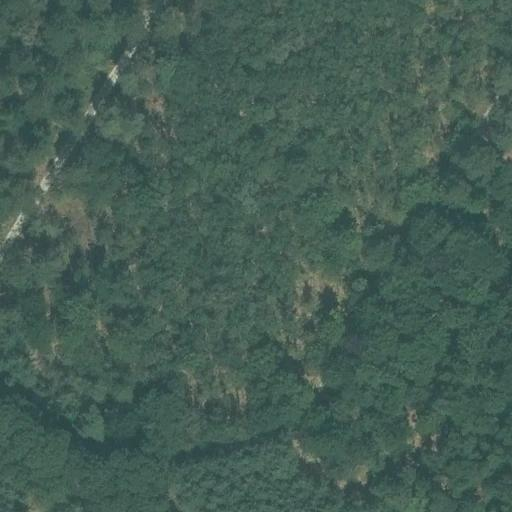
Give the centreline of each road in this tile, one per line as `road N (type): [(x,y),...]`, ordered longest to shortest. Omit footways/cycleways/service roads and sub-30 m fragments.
road 1 (track): [(142,478),(244,456),(283,433),(511,70)]
road 2 (track): [(154,0),(0,246)]
